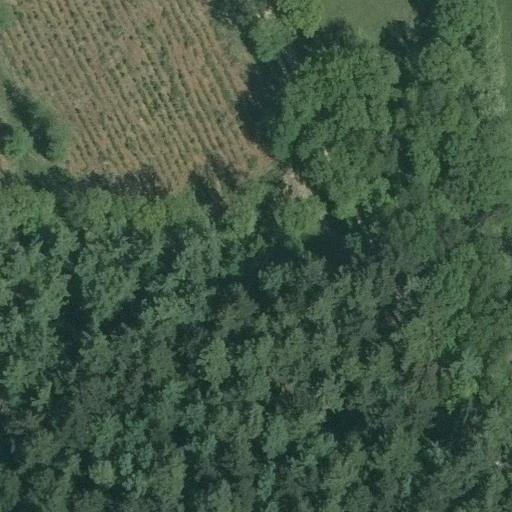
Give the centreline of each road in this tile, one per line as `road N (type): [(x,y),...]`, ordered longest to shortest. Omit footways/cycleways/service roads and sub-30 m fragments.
road 1 (track): [(0,246),(378,267)]
road 2 (track): [(511,470),(399,271)]
road 3 (track): [(0,124),(56,248)]
